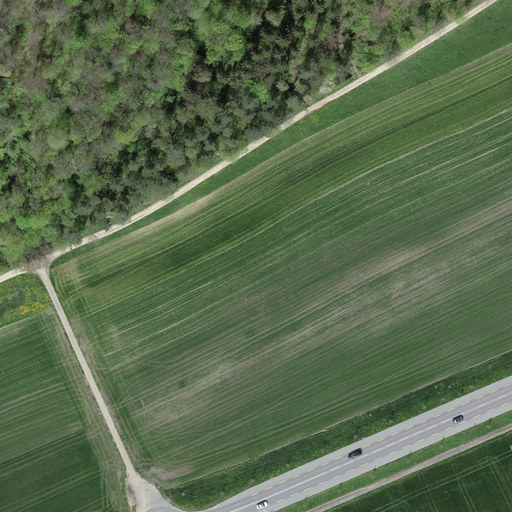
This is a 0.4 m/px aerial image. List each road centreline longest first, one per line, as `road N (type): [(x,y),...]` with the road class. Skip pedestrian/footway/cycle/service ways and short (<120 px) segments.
road 1 (track): [(491,0),(130,224),(0,283)]
road 2 (primary): [(234,511),(511,392)]
